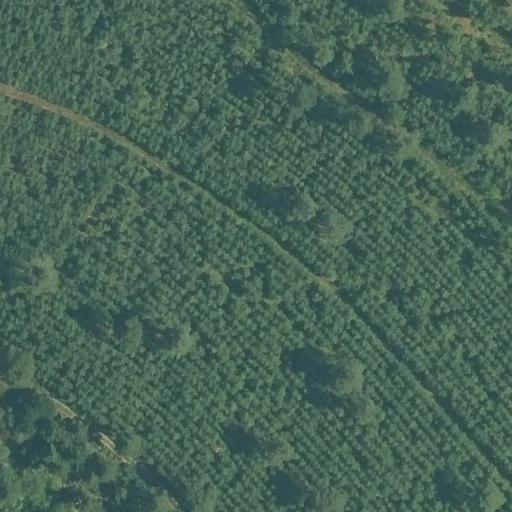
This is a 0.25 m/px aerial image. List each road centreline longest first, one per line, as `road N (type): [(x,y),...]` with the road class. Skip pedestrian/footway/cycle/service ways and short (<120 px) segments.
road 1 (track): [(511,249),(211,0)]
road 2 (track): [(162,511),(32,383),(0,367)]
